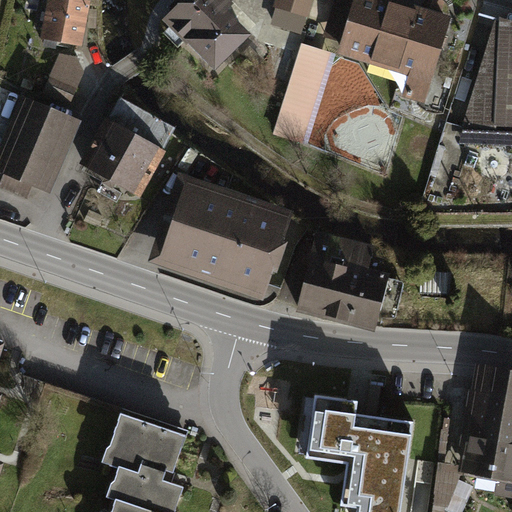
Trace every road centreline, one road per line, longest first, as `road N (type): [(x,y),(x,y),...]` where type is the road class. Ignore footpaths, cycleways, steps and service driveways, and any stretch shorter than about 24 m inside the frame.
road 1 (secondary): [(511,356),(335,341),(241,321)]
road 2 (secondary): [(241,321),(0,238)]
road 3 (residential): [(241,321),(225,404),(291,511)]
